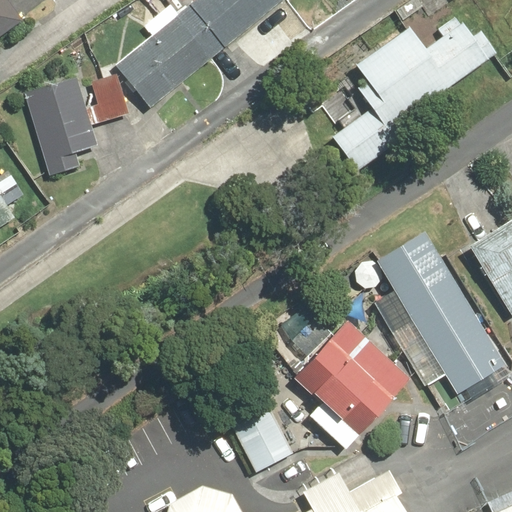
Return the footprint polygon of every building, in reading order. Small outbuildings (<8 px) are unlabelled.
[(0,0),(0,31),(18,19),(5,0),(0,0)] [(193,0),(121,59),(158,104),(286,0),(193,0)] [(340,130),(361,156),(502,47),(470,5),(428,38),(416,22),(362,63),(375,79),(362,88),(374,104),(340,130)] [(76,76),(31,85),(47,170),(81,163),(78,147),(100,143),(90,92),(80,94),(76,76)] [(0,191),(0,225),(15,215),(0,191)] [(511,220),(472,244),(511,309),(511,220)] [(511,356),(435,227),(384,257),(419,316),(396,329),(430,386),(452,372),(466,395),(511,368),(511,356)] [(415,374),(348,313),(292,374),(323,403),(315,411),(351,443),(415,374)] [(273,348),(260,359),(276,379),(290,368),(273,348)] [(257,396),(219,416),(249,473),(287,453),(257,396)] [(166,511),(411,511),(385,463),(350,482),(342,467),(302,488),(311,505),(297,511),(242,511),(228,488),(202,481),(169,501),(166,511)]
